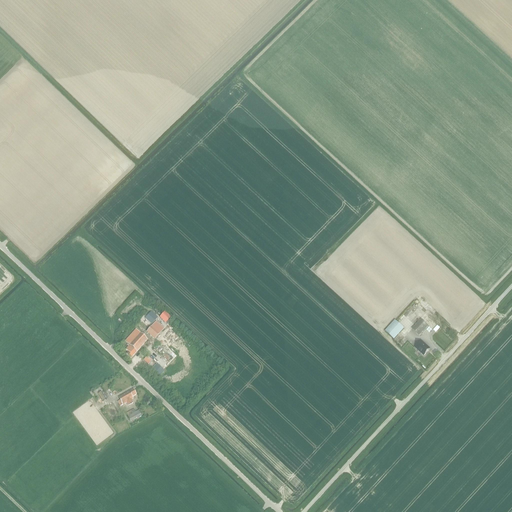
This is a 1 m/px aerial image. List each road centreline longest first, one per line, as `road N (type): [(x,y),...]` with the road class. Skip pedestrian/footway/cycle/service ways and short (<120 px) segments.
road 1 (unclassified): [(279,511),(0,247)]
road 2 (unclassified): [(303,511),(511,285)]
